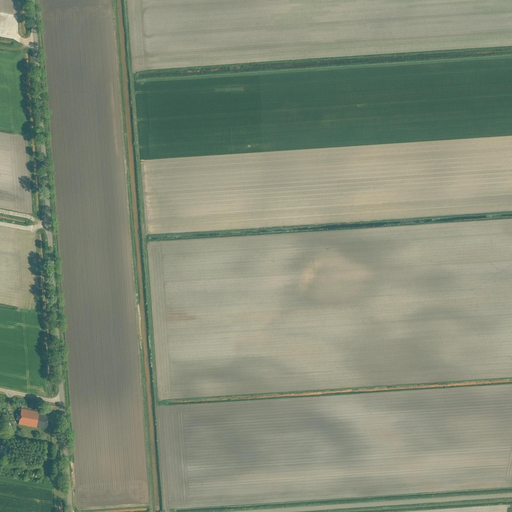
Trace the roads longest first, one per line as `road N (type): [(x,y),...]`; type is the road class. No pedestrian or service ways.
road 1 (unclassified): [(69,511),(32,0)]
road 2 (unclassified): [(255,511),(511,495)]
